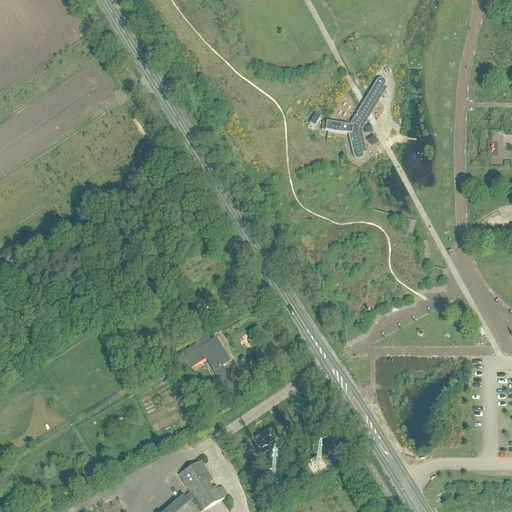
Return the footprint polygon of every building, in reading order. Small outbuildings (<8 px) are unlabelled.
[(363,105),(349,127),(334,125),(326,124),(325,132),(348,135),(353,157),(353,158),(354,159),(354,161),(356,161),(357,162),(360,162),(361,161),(362,161),(363,160),(364,158),(364,156),(364,154),(366,154),(362,135),(362,133),(362,132),(362,131),(363,129),(370,117),(387,90),(385,88),(386,87),(386,86),(386,84),(385,82),(385,81),(383,80),(381,80),(380,80),(378,81),(377,82),(377,83),(363,105)] [(117,282),(110,285),(114,294),(121,290),(117,282)] [(210,343),(206,335),(195,341),(198,345),(180,356),(189,371),(207,361),(214,373),(225,393),(234,388),(222,368),(229,364),(216,340),(210,343)] [(277,442),(271,431),(255,440),(262,451),(277,442)] [(240,450),(243,455),(250,451),(247,446),(240,450)] [(190,495),(186,498),(185,499),(196,511),(205,511),(224,500),(211,479),(202,463),(179,476),(190,495)] [(275,494),(284,488),(282,484),(272,490),(275,494)] [(196,511),(185,499),(186,498),(184,497),(166,511),(196,511)]
